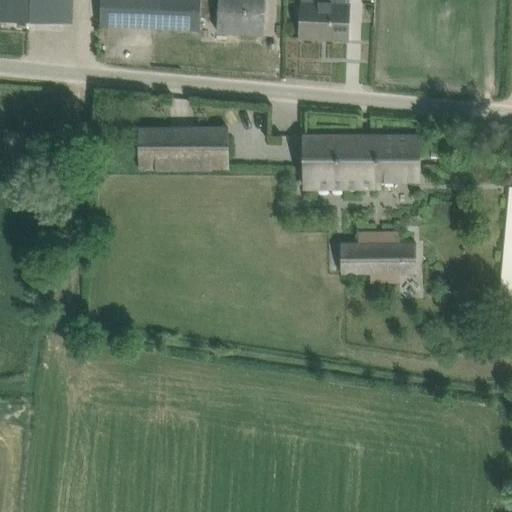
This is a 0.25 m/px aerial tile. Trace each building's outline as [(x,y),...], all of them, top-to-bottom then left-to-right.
[(0,0),(0,15),(76,15),(75,0),(0,0)] [(95,0),(94,29),(196,33),(197,0),(95,0)] [(259,0),(220,0),(221,27),(261,26),(259,0)] [(295,0),(294,41),(346,42),(347,0),(295,0)] [(414,187),(415,131),(295,130),(295,186),(414,187)] [(226,137),(138,136),(138,178),(226,179),(226,137)] [(511,252),(507,315),(511,314),(511,175),(495,174),(494,190),(511,191),(511,252)] [(345,245),(345,270),(416,268),(415,244),(345,245)]
